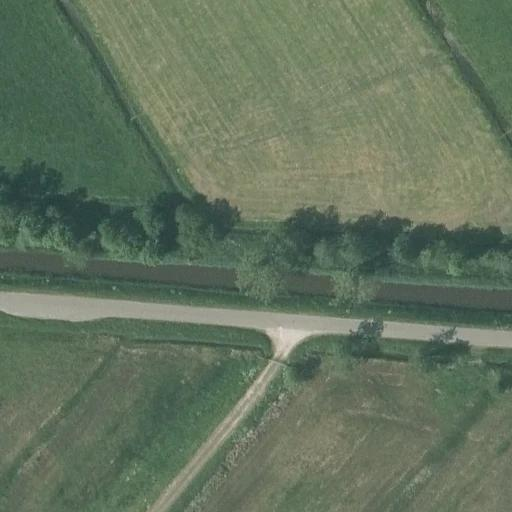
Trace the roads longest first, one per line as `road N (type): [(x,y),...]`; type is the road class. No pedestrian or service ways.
road 1 (unclassified): [(511,340),(0,300)]
road 2 (track): [(154,511),(301,324)]
